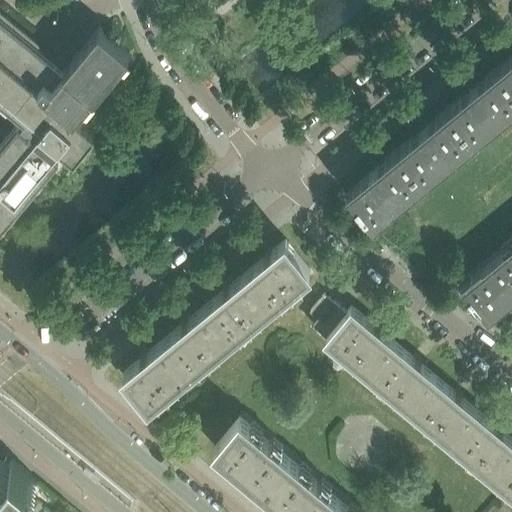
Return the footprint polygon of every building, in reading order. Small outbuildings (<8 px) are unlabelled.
[(0,222),(59,152),(54,148),(58,143),(74,156),(95,131),(75,114),(93,93),(94,93),(130,50),(99,24),(63,68),(59,65),(63,61),(55,55),(52,59),(46,54),(49,50),(0,8),(0,222)] [(511,54),(511,55),(511,54),(499,64),(511,79),(511,54)] [(474,136),(511,105),(511,79),(499,64),(448,105),(474,136)] [(424,177),(463,145),(474,136),(448,105),(436,115),(429,121),(398,146),(424,177)] [(391,204),(413,187),(424,177),(398,146),(352,184),(353,185),(348,189),(373,220),(392,205),(391,204)] [(310,268),(285,238),(244,271),(269,302),(310,268)] [(511,242),(482,267),(481,266),(461,283),(487,314),(491,310),(492,311),(507,299),(511,294),(511,242)] [(269,302),(244,271),(202,306),(227,336),(269,302)] [(325,333),(346,309),(325,291),(310,308),(319,315),(313,323),(325,333)] [(367,368),(392,338),(351,304),(347,309),(346,309),(325,333),(367,368)] [(227,336),(202,306),(162,339),(179,361),(186,370),(227,336)] [(408,402),(433,372),(392,338),(367,368),(408,402)] [(186,370),(179,361),(162,339),(123,370),(148,401),(186,370)] [(449,436),(475,406),(433,372),(408,402),(449,436)] [(491,471),(511,444),(511,437),(475,406),(449,436),(491,471)] [(289,457),(268,439),(239,415),(214,446),(264,487),(289,457)] [(511,444),(491,471),(511,488),(511,444)] [(0,511),(8,511),(37,478),(12,458),(10,460),(0,451),(0,511)] [(326,511),(339,498),(317,480),(289,457),(264,487),(294,511),(326,511)] [(356,511),(339,498),(326,511),(356,511)]
